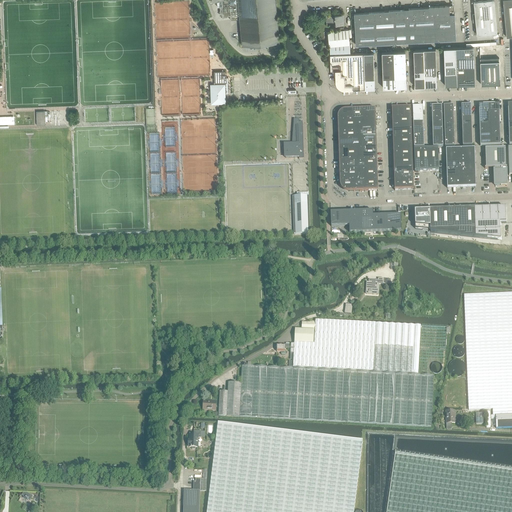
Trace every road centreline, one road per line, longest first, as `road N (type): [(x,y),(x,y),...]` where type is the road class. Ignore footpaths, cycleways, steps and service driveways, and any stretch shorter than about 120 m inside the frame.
road 1 (unclassified): [(0,483),(168,486),(174,418),(217,376),(301,319)]
road 2 (unclassified): [(326,99),(511,92)]
road 3 (unclassified): [(332,199),(511,196)]
